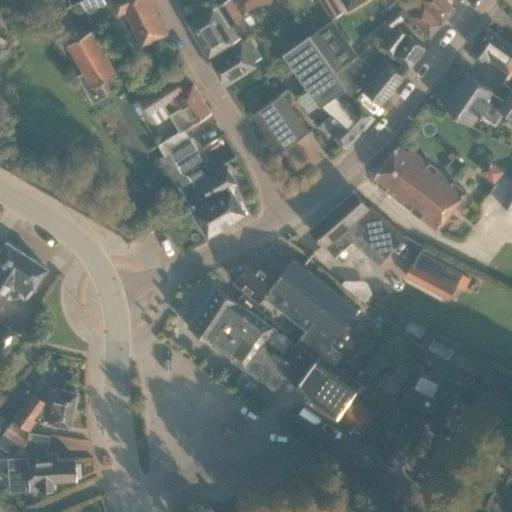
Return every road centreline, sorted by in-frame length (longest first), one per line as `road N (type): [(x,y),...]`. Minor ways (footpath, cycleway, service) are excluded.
road 1 (tertiary): [(283,212),(341,172),(487,0)]
road 2 (residential): [(283,212),(166,0)]
road 3 (tertiary): [(137,511),(120,452),(110,298)]
road 4 (tertiary): [(110,298),(283,212)]
road 5 (tertiary): [(110,298),(75,234),(0,192)]
